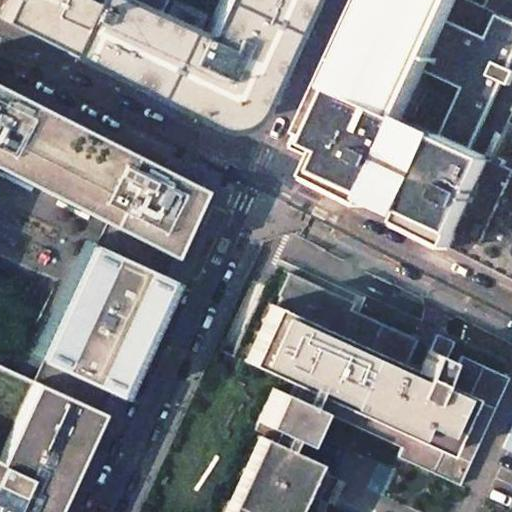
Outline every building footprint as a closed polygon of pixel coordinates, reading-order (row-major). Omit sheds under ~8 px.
[(3,0),(0,8),(0,18),(66,52),(90,1),(86,0),(3,0)] [(90,0),(90,1),(66,52),(91,64),(199,119),(205,122),(214,124),(221,126),(226,126),(233,124),(238,122),(243,119),(247,115),(250,109),(254,101),(263,82),(301,0),(218,0),(202,35),(156,14),(162,0),(90,0)] [(511,20),(501,16),(491,38),(452,20),(461,0),(372,0),(304,149),(323,158),(314,177),(455,249),(487,178),(511,124),(511,20)] [(511,0),(505,0),(499,15),(501,16),(511,20),(511,0)] [(51,328),(28,379),(95,410),(128,338),(129,338),(132,338),(134,338),(136,336),(137,334),(138,332),(138,329),(137,327),(136,325),(134,324),(157,273),(159,274),(162,274),(164,273),(166,271),(167,269),(168,267),(168,265),(167,262),(166,261),(164,259),(180,225),(181,225),(184,225),(186,224),(188,223),(190,221),(190,219),(190,217),(189,214),(188,212),(186,211),(198,185),(0,85),(0,291),(38,310),(33,320),(51,328)] [(511,124),(487,178),(511,189),(511,124)] [(511,189),(487,178),(455,249),(511,277),(511,189)] [(226,511),(299,511),(308,495),(319,500),(331,476),(291,457),(314,408),(399,447),(395,456),(457,484),(506,377),(459,355),(446,384),(434,379),(451,341),(434,333),(419,367),(405,360),(415,339),(349,309),(352,302),(287,272),(276,294),(279,296),(274,308),(271,306),(247,358),(295,380),(288,395),(272,387),(252,429),(271,437),(239,506),(231,502),(226,511)] [(95,410),(28,379),(0,365),(0,511),(48,511),(55,497),(80,442),(95,410)]
